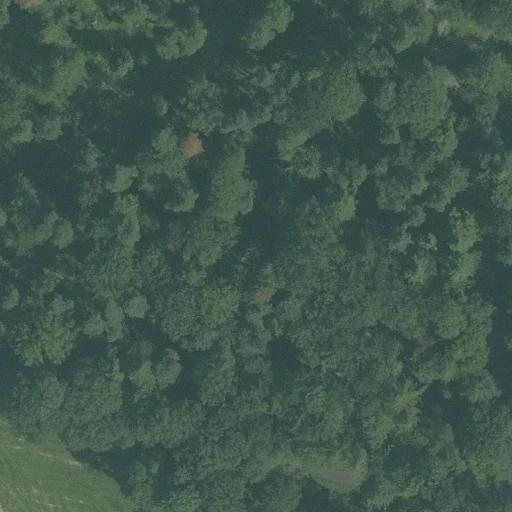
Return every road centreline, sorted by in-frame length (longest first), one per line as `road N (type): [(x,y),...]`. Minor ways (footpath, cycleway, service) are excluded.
road 1 (track): [(0,397),(449,503),(511,493)]
road 2 (tertiary): [(432,0),(511,439)]
